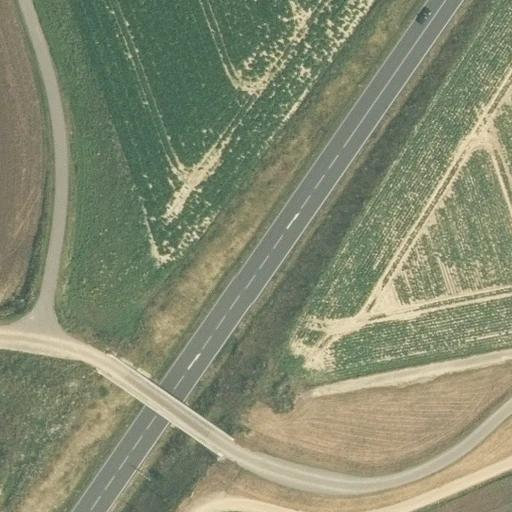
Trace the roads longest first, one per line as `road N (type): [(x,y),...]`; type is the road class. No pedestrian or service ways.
road 1 (primary): [(91,511),(446,0)]
road 2 (track): [(0,334),(44,337),(101,362),(227,449),(286,481),(334,492),(400,487),(437,472),(511,413)]
road 3 (track): [(44,337),(64,187),(54,102),(20,0)]
road 4 (track): [(511,450),(401,498),(298,509),(228,497),(201,511)]
